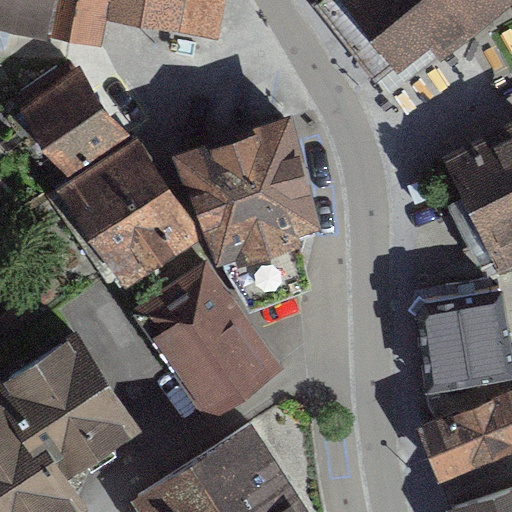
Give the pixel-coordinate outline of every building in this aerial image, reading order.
[(0,0),(0,16),(78,30),(83,0),(0,0)] [(83,0),(78,30),(130,40),(133,17),(136,0),(83,0)] [(136,0),(133,17),(234,33),(239,0),(136,0)] [(511,13),(511,0),(335,0),(332,2),(403,95),(474,42),(511,13)] [(92,57),(36,95),(43,106),(26,116),(59,165),(75,154),(89,174),(152,131),(103,58),(96,63),(92,57)] [(324,109),(203,152),(237,244),(271,301),(326,282),(308,230),(346,214),(324,109)] [(161,135),(71,195),(140,298),(184,268),(179,261),(224,230),(161,135)] [(511,135),(466,158),(485,194),(471,201),(501,262),(511,256),(511,135)] [(155,310),(223,411),(300,359),(232,258),(155,310)] [(511,291),(434,304),(448,388),(511,377),(511,291)] [(0,414),(0,476),(21,511),(94,511),(119,498),(101,469),(174,423),(108,318),(13,379),(25,399),(0,414)] [(511,397),(436,426),(454,475),(511,452),(511,397)] [(338,511),(277,416),(154,493),(166,511),(338,511)] [(0,511),(21,511),(0,476),(0,511)] [(511,511),(511,494),(468,509),(468,511),(511,511)]
